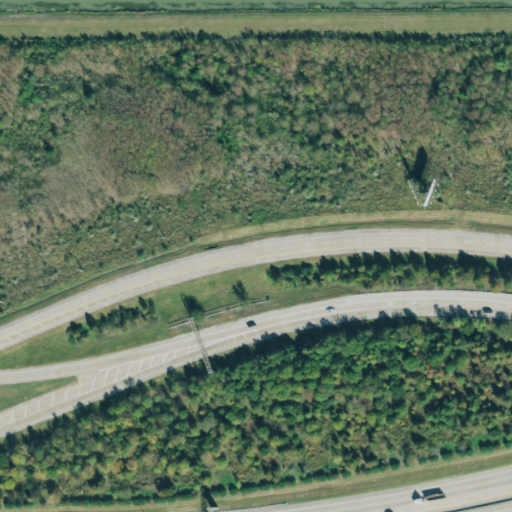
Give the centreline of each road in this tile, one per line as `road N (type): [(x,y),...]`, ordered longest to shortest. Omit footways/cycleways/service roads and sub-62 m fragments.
road 1 (secondary): [(511,242),(268,249),(144,279),(0,336)]
road 2 (motorway): [(511,311),(419,305),(234,339)]
road 3 (motorway): [(234,339),(0,427)]
road 4 (motorway): [(234,339),(0,377)]
road 5 (motorway): [(511,485),(380,511)]
